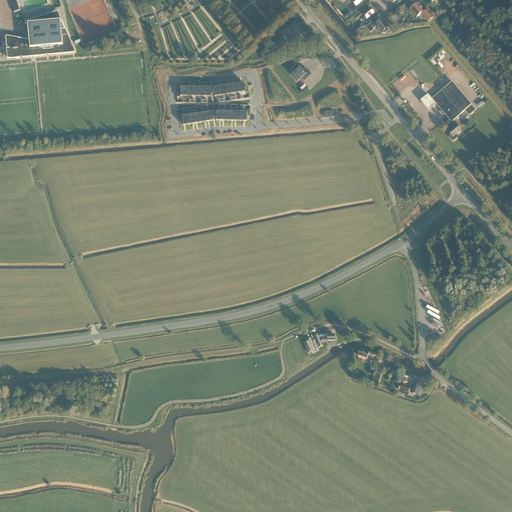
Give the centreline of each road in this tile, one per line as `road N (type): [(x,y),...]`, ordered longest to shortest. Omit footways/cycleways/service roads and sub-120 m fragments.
road 1 (secondary): [(0,348),(237,315),(314,289),(400,243)]
road 2 (residential): [(260,126),(177,132),(178,79),(251,73),(258,122)]
road 3 (secondary): [(463,192),(297,0)]
road 4 (residential): [(391,124),(383,111),(260,126)]
